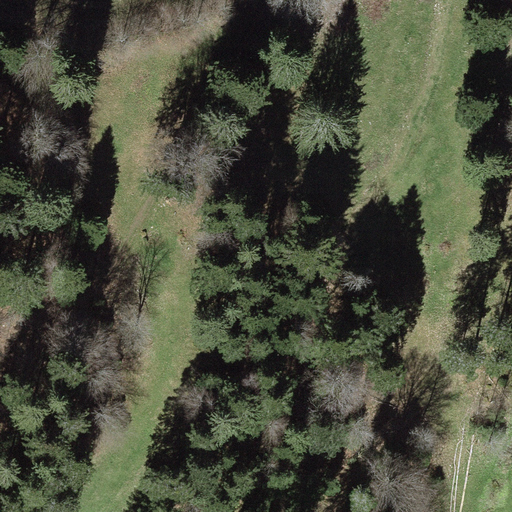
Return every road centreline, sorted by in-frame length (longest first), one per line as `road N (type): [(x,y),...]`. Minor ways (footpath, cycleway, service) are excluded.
road 1 (track): [(277,511),(426,0)]
road 2 (track): [(280,0),(180,179),(0,425)]
